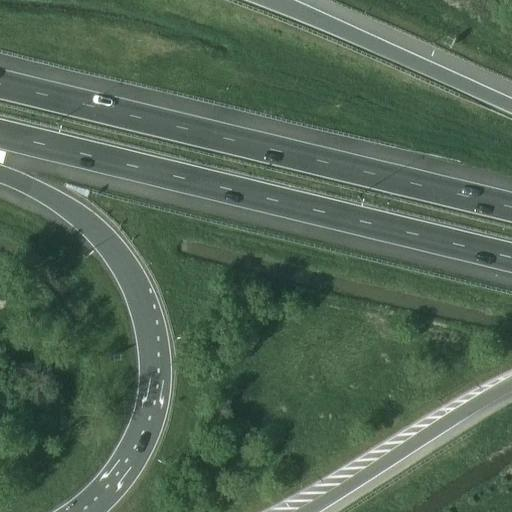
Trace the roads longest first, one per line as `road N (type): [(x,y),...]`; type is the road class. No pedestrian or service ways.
road 1 (motorway): [(0,135),(511,258)]
road 2 (motorway): [(511,208),(0,85)]
road 3 (motorway): [(0,175),(106,243),(143,304),(156,354),(155,399),(143,443),(89,511)]
road 4 (motorway): [(511,105),(276,0)]
road 5 (motorway): [(305,511),(511,386)]
